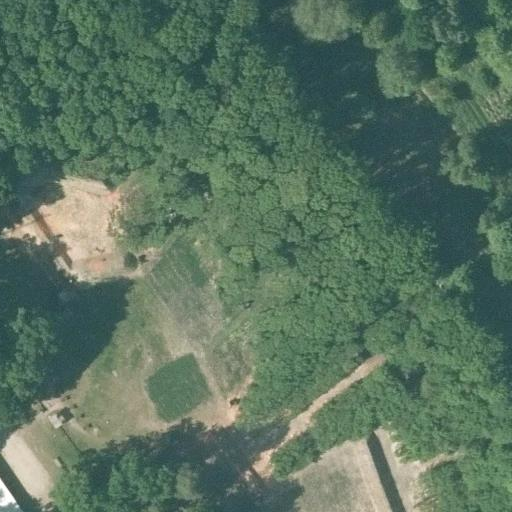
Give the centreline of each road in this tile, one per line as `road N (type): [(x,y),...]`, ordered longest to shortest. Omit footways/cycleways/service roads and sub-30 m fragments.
road 1 (track): [(389,0),(511,161)]
road 2 (unknown): [(134,0),(0,134)]
